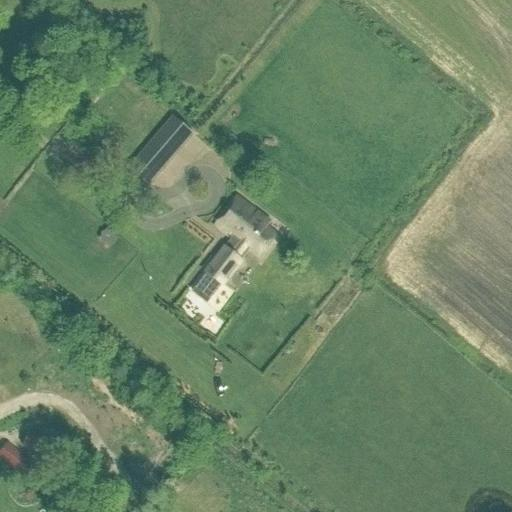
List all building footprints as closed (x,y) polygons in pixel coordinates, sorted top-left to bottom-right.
[(199,132),(188,143),(199,153),(210,142),(199,132)] [(148,186),(175,155),(156,139),(129,170),(148,186)] [(246,248),(259,258),(276,236),(266,228),(270,223),(237,198),(215,226),(239,244),(231,254),(225,249),(213,265),(210,262),(203,270),(223,285),(241,261),(238,259),(246,248)] [(206,302),(193,311),(210,338),(223,329),(206,302)] [(22,446),(52,468),(61,456),(31,433),(22,446)] [(38,468),(7,444),(0,451),(0,458),(27,482),(38,468)]
